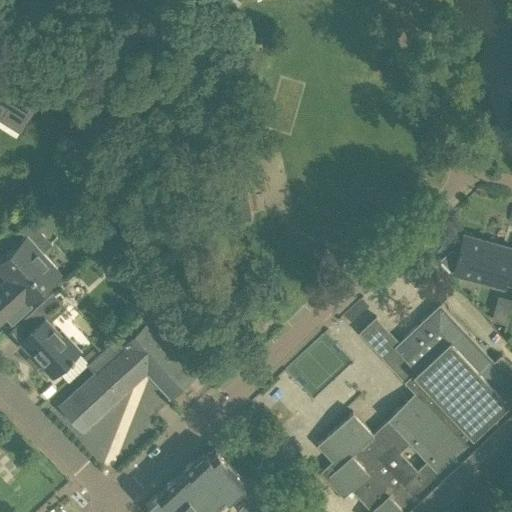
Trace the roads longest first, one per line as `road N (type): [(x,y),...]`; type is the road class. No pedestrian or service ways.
road 1 (residential): [(462,171),(450,193),(111,500)]
road 2 (residential): [(462,171),(397,0)]
road 3 (unclassified): [(111,500),(0,385)]
